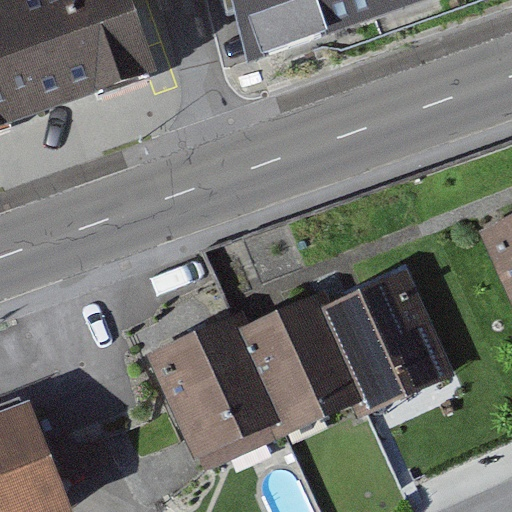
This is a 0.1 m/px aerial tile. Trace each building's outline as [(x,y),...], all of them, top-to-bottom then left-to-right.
[(22,0),(0,8),(0,129),(155,73),(127,0),(22,0)] [(236,0),(267,81),(480,0),(236,0)] [(511,222),(492,232),(511,279),(511,222)] [(319,312),(360,405),(448,368),(408,274),(319,312)] [(236,333),(282,439),(360,405),(319,312),(314,300),(236,333)] [(232,323),(154,357),(203,472),(282,439),(236,333),(232,323)] [(0,418),(0,511),(71,511),(29,407),(0,418)]
